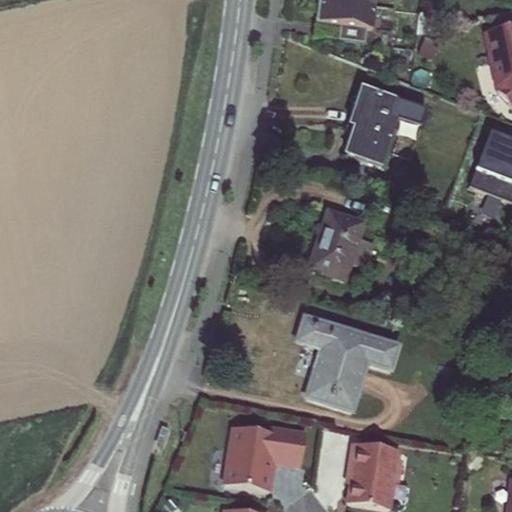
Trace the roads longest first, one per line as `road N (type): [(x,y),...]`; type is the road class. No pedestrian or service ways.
road 1 (tertiary): [(239,0),(213,163),(178,295)]
road 2 (tertiary): [(178,295),(107,449),(56,511)]
road 3 (tertiary): [(118,511),(178,295)]
